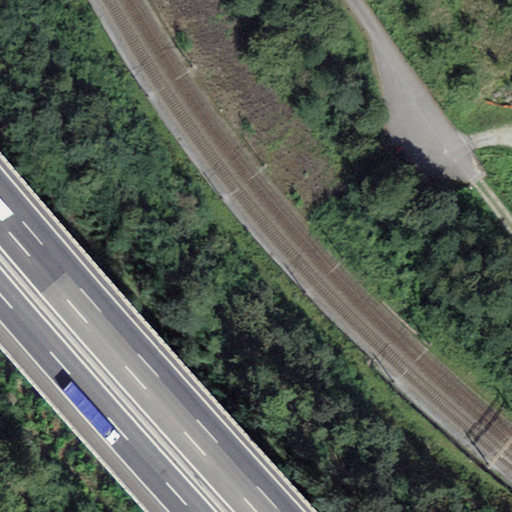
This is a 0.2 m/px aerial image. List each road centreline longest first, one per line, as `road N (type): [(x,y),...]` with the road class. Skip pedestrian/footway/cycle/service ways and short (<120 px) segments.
road 1 (motorway): [(267,511),(0,206)]
road 2 (track): [(344,0),(511,233)]
road 3 (motorway): [(0,298),(185,511)]
